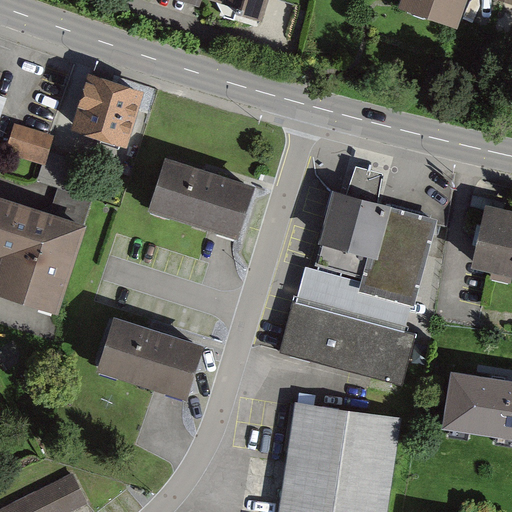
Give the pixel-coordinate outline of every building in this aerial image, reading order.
[(203,0),(267,20),(273,0),(203,0)] [(469,25),(475,0),(420,0),(417,12),(469,25)] [(77,125),(138,145),(156,89),(94,70),(77,125)] [(10,157),(47,168),(57,134),(21,123),(10,157)] [(179,153),(158,210),(239,240),(260,183),(179,153)] [(392,173),(357,163),(349,192),(328,186),(282,346),(408,382),(454,222),(383,202),(392,173)] [(95,224),(0,192),(0,255),(11,259),(1,288),(66,310),(95,224)] [(511,211),(490,206),(477,259),(511,267),(511,211)] [(211,346),(117,321),(103,371),(198,396),(211,346)] [(511,378),(459,371),(451,421),(511,429),(511,378)] [(390,511),(402,417),(297,404),(282,511),(390,511)] [(69,476),(0,511),(73,511),(84,506),(69,476)]
